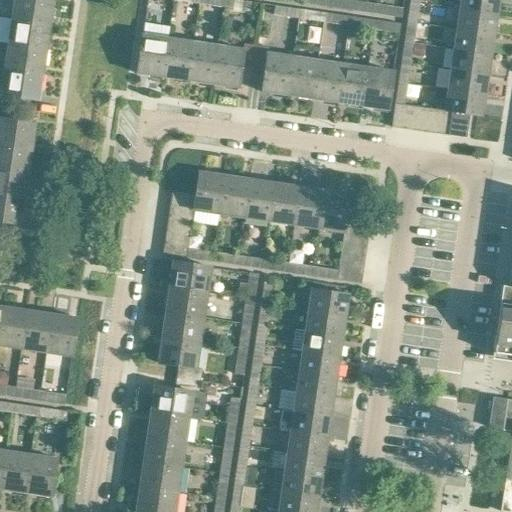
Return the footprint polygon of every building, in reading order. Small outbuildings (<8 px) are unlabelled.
[(50,25),(53,0),(14,0),(11,19),(50,25)] [(235,0),(224,0),(223,7),(249,11),(250,2),(235,0)] [(343,0),(326,0),(326,7),(350,11),(352,1),(343,0)] [(498,0),(461,0),(461,9),(497,14),(498,0)] [(352,1),(350,11),(375,14),(377,5),(352,1)] [(410,1),(407,22),(416,23),(419,3),(410,1)] [(401,18),(402,9),(377,5),(375,14),(401,18)] [(273,6),(272,15),(298,19),(300,10),(273,6)] [(497,14),(461,9),(458,30),(494,35),(497,14)] [(298,19),(323,22),(325,13),(300,10),(298,19)] [(348,26),(350,17),(325,13),(323,22),(348,26)] [(374,20),(350,17),(348,26),(373,29),(374,20)] [(46,50),(50,25),(11,19),(8,44),(46,50)] [(374,20),(373,29),(399,33),(400,24),(374,20)] [(407,22),(404,43),(413,44),(416,23),(407,22)] [(494,35),(458,30),(455,50),(491,56),(494,35)] [(137,73),(162,77),(168,39),(143,35),(142,35),(137,73)] [(193,42),(168,39),(162,77),(187,81),(193,42)] [(187,81),(212,85),(218,46),(193,42),(187,81)] [(404,43),(401,63),(410,65),(413,44),(404,43)] [(42,75),(46,50),(8,44),(4,69),(42,75)] [(243,50),(218,46),(212,85),(238,88),(241,68),(252,70),(256,46),(244,44),(243,50)] [(261,92),(287,96),(293,57),(267,53),(268,47),(256,46),(252,70),(264,71),(261,92)] [(491,56),(455,50),(452,71),(488,76),(491,56)] [(318,61),(293,57),(287,96),(312,99),(318,61)] [(312,99),(337,103),(343,65),(318,61),(312,99)] [(401,63),(398,84),(407,85),(410,65),(401,63)] [(351,105),(362,107),(367,68),(351,66),(343,65),(337,103),(351,105)] [(367,68),(362,107),(387,111),(393,72),(367,68)] [(39,100),(42,75),(4,69),(0,95),(39,100)] [(488,76),(452,71),(449,92),(485,97),(488,76)] [(398,84),(395,103),(404,105),(407,85),(398,84)] [(449,92),(446,111),(451,112),(448,136),(466,138),(469,114),(482,116),(485,97),(449,92)] [(395,103),(391,127),(402,129),(406,105),(404,105),(395,103)] [(406,105),(402,129),(414,131),(417,107),(406,105)] [(417,107),(414,131),(425,132),(429,108),(417,107)] [(429,108),(425,132),(436,134),(440,110),(429,108)] [(440,110),(436,134),(448,136),(451,112),(446,111),(440,110)] [(0,145),(31,150),(35,124),(0,118),(0,145)] [(0,145),(0,170),(28,175),(31,150),(0,145)] [(0,196),(24,200),(28,175),(0,170),(0,196)] [(199,172),(195,195),(194,208),(193,212),(219,216),(224,176),(199,172)] [(249,180),(224,176),(219,216),(244,219),(249,180)] [(274,183),(249,180),(244,219),(268,223),(274,183)] [(299,187),(274,183),(268,223),(293,227),(299,187)] [(324,191),(299,187),(293,227),(318,230),(324,191)] [(172,191),(170,204),(194,208),(195,195),(172,191)] [(350,195),(324,191),(318,230),(344,234),(344,233),(346,221),(347,209),(350,195)] [(0,222),(20,225),(24,200),(0,196),(0,222)] [(170,204),(168,217),(192,220),(193,212),(194,208),(170,204)] [(371,213),(347,209),(346,221),(369,225),(371,213)] [(168,217),(166,229),(190,233),(192,220),(168,217)] [(369,225),(346,221),(344,233),(368,237),(369,225)] [(166,229),(164,242),(188,245),(190,233),(166,229)] [(344,233),(344,234),(342,245),(366,248),(368,237),(344,233)] [(188,245),(164,242),(162,254),(186,258),(187,248),(188,245)] [(366,248),(342,245),(340,257),(364,260),(366,248)] [(212,262),(213,252),(187,248),(186,258),(212,262)] [(238,256),(213,252),(212,262),(237,265),(238,256)] [(238,256),(237,265),(262,269),(263,260),(238,256)] [(364,260),(340,257),(338,268),(362,272),(364,260)] [(263,260),(262,269),(287,273),(288,264),(263,260)] [(211,268),(172,262),(168,288),(207,293),(211,268)] [(288,264),(287,273),(311,276),(313,267),(288,264)] [(313,267),(311,276),(337,280),(338,271),(313,267)] [(338,271),(337,280),(361,284),(362,272),(338,268),(338,271)] [(245,299),(254,300),(258,275),(249,273),(245,299)] [(263,283),(260,302),(269,303),(272,285),(263,283)] [(511,288),(507,287),(502,286),(501,297),(502,297),(493,354),(511,356),(511,288)] [(207,293),(168,288),(165,313),(204,318),(207,293)] [(345,314),(348,295),(311,290),(308,309),(345,314)] [(242,324),(251,325),(254,300),(245,299),(242,324)] [(266,324),(269,303),(260,302),(257,323),(266,324)] [(26,311),(2,307),(0,317),(0,346),(21,350),(26,311)] [(308,309),(305,329),(342,335),(345,314),(308,309)] [(21,350),(46,353),(51,315),(26,311),(21,350)] [(204,318),(165,313),(161,338),(200,343),(204,318)] [(77,318),(51,315),(46,353),(71,357),(77,318)] [(266,324),(257,323),(254,343),(263,344),(266,324)] [(238,349),(247,350),(251,325),(242,324),(238,349)] [(342,335),(306,330),(305,329),(294,328),(291,348),(303,350),(339,355),(342,335)] [(161,338),(157,363),(178,366),(176,378),(202,382),(203,371),(196,370),(200,343),(161,338)] [(260,365),(263,344),(254,343),(251,364),(260,365)] [(234,377),(243,378),(247,350),(238,349),(234,377)] [(303,350),(300,371),(336,376),(339,355),(303,350)] [(260,365),(251,364),(248,384),(257,386),(260,365)] [(300,371),(297,391),(333,397),(336,376),(300,371)] [(202,382),(176,378),(174,390),(154,387),(150,412),(189,418),(192,393),(200,394),(202,382)] [(254,406),(257,386),(248,384),(245,405),(254,406)] [(0,395),(14,398),(16,388),(0,385),(0,395)] [(40,392),(16,388),(14,398),(39,401),(40,392)] [(297,391),(294,412),(330,417),(333,397),(297,391)] [(39,401),(64,405),(66,396),(65,396),(40,392),(39,401)] [(492,397),(488,428),(511,431),(500,511),(503,511),(511,511),(511,400),(497,398),(492,397)] [(236,425),(239,400),(229,399),(226,423),(236,425)] [(0,410),(12,413),(14,403),(0,401),(0,410)] [(12,413),(38,417),(39,407),(14,403),(12,413)] [(254,406),(245,405),(242,426),(251,427),(254,406)] [(38,417),(62,420),(63,411),(39,407),(38,417)] [(330,417),(294,412),(280,410),(277,431),(291,433),(327,438),(330,417)] [(150,412),(146,437),(185,443),(189,418),(150,412)] [(226,423),(222,448),(232,450),(236,425),(226,423)] [(248,448),(251,427),(242,426),(239,446),(248,448)] [(291,433),(288,453),(324,459),(327,438),(291,433)] [(185,443),(146,437),(143,462),(181,468),(185,443)] [(248,448),(239,446),(236,467),(245,468),(248,448)] [(229,475),(232,450),(222,448),(218,473),(229,475)] [(1,490),(27,494),(32,455),(6,451),(1,490)] [(321,479),(324,459),(288,453),(278,452),(275,473),(285,474),(321,479)] [(56,459),(32,455),(27,494),(50,497),(56,459)] [(143,462),(139,487),(177,493),(181,468),(143,462)] [(242,489),(245,468),(236,467),(233,488),(242,489)] [(218,473),(215,498),(225,500),(229,475),(218,473)] [(285,474),(282,495),(318,500),(321,479),(285,474)] [(135,511),(174,511),(177,493),(139,487),(135,511)] [(242,489),(233,488),(230,508),(239,510),(242,489)] [(282,495),(279,511),(315,511),(318,500),(282,495)] [(223,511),(225,500),(215,498),(212,511),(223,511)]
